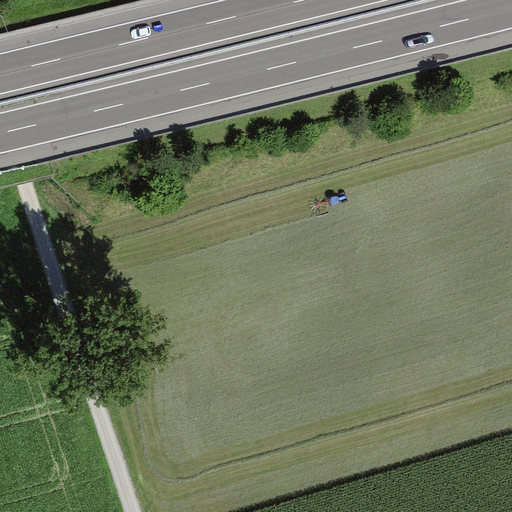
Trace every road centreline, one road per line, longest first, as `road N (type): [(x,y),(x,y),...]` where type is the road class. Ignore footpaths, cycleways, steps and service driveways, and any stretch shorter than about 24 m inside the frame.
road 1 (motorway): [(0,134),(511,9)]
road 2 (track): [(135,511),(0,93)]
road 3 (motorway): [(303,0),(0,74)]
